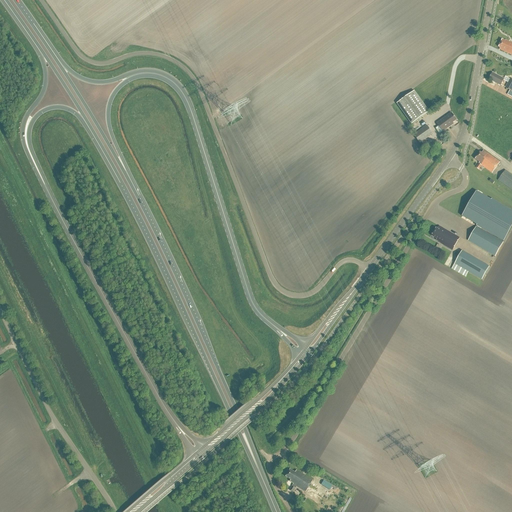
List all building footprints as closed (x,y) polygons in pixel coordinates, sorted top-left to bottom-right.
[(502,40),(498,47),(500,48),(500,50),(511,55),(511,54),(511,42),(509,41),(509,42),(506,40),(505,41),(502,40)] [(493,81),(501,86),(505,79),(492,73),(489,79),(493,81)] [(397,104),(411,125),(429,112),(415,91),(397,104)] [(450,127),(449,126),(457,120),(452,113),(437,123),(443,132),(450,127)] [(420,144),(425,140),(433,134),(427,126),(414,135),(420,144)] [(481,166),(492,173),(500,162),(483,151),(482,153),(480,152),(474,159),(480,163),(476,168),(479,170),(481,166)] [(511,190),(511,174),(505,170),(498,180),(511,190)] [(504,241),(511,227),(511,211),(477,191),(462,217),(504,241)] [(495,257),(504,242),(476,226),(468,241),(495,257)] [(440,244),(452,250),(459,238),(439,227),(438,229),(436,228),(432,236),(437,239),(436,240),(441,243),(440,244)] [(454,264),(451,269),(465,277),(468,272),(482,280),(490,266),(462,251),(454,264)] [(289,482),(293,484),(289,490),(292,492),(294,488),(295,488),(296,487),(305,492),(313,480),(296,470),(295,472),(289,469),(285,476),(290,480),(289,482)] [(322,485),(331,490),(333,485),(324,480),(322,485)]
